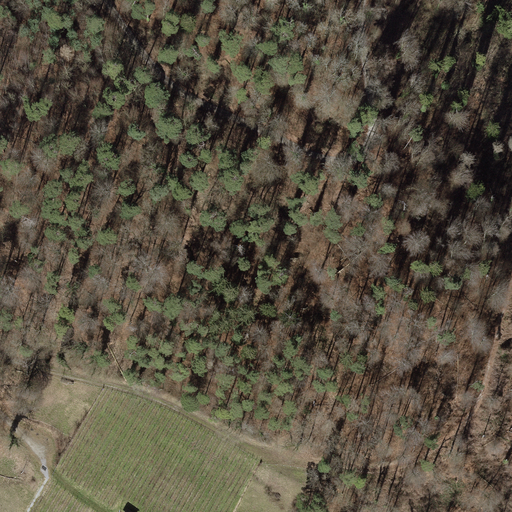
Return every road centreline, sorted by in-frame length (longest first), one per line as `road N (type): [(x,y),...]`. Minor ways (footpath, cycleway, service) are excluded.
road 1 (track): [(363,0),(372,151),(339,163),(171,88),(101,0)]
road 2 (track): [(511,270),(481,402),(453,435),(384,470),(288,458)]
road 3 (track): [(0,350),(146,395),(288,458)]
road 4 (track): [(373,135),(326,132),(264,76),(217,0)]
road 5 (track): [(0,416),(71,492),(101,511)]
